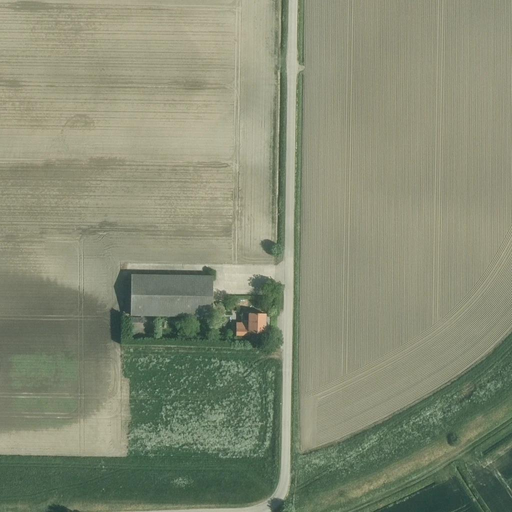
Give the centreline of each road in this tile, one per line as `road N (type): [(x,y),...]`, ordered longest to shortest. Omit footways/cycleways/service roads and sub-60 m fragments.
road 1 (unclassified): [(241,511),(272,503),(287,475),(296,0)]
road 2 (track): [(345,511),(439,467),(511,419)]
